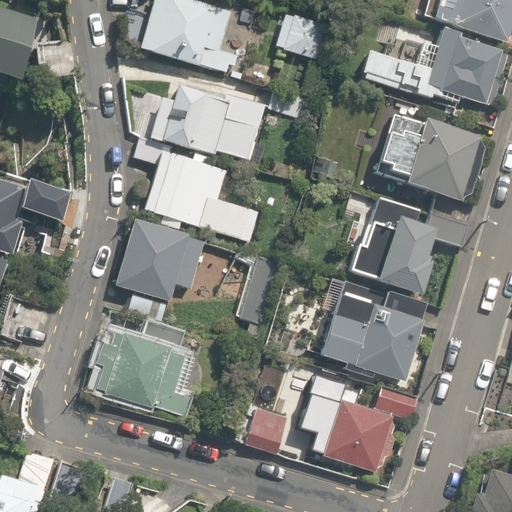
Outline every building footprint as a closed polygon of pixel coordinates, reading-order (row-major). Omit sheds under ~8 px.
[(219,49),(228,7),(196,0),(148,0),(137,51),(226,71),(230,52),(219,49)] [(511,0),(441,0),(437,28),(508,40),(511,26),(511,0)] [(0,76),(12,80),(30,20),(0,10),(0,76)] [(323,26),(279,12),(269,45),(313,59),(323,26)] [(451,109),(455,95),(483,104),(500,51),(436,31),(424,69),(360,49),(351,77),(451,109)] [(127,158),(152,165),(138,212),(158,217),(156,225),(175,230),(177,223),(247,243),(256,208),(214,196),(221,171),(201,165),(203,157),(257,172),(265,143),(251,139),(261,105),(172,80),(167,100),(155,96),(144,135),(135,132),(127,158)] [(299,96),(270,91),(267,111),(296,115),(299,96)] [(385,113),(369,169),(397,176),(395,186),(456,202),(473,137),(385,113)] [(17,183),(0,179),(0,254),(11,257),(17,219),(11,218),(11,214),(58,222),(66,177),(20,169),(17,183)] [(424,242),(426,242),(457,251),(465,222),(362,196),(342,276),(369,283),(419,296),(427,262),(419,260),(424,242)] [(109,289),(166,302),(170,285),(189,289),(201,238),(125,220),(109,289)] [(246,324),(239,345),(265,353),(292,266),(251,253),(230,319),(246,324)] [(381,292),(379,299),(334,288),(317,358),(324,360),(322,368),(335,371),(336,366),(405,383),(423,310),(425,303),(381,292)] [(103,342),(97,340),(89,366),(96,368),(89,393),(184,420),(193,388),(184,386),(192,355),(106,331),(103,342)] [(372,385),(365,410),(331,401),(329,407),(301,399),(292,429),(321,437),(315,459),(371,474),(387,417),(405,422),(413,396),(372,385)] [(291,420),(249,408),(240,439),(282,450),(291,420)] [(0,511),(31,511),(35,497),(41,499),(50,459),(20,452),(14,481),(0,477),(0,511)] [(511,511),(511,456),(508,470),(472,460),(457,511),(511,511)]
